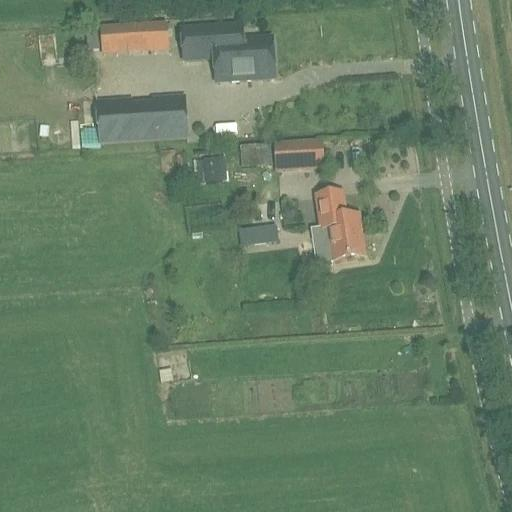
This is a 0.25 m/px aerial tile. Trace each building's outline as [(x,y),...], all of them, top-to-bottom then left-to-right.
[(184,63),(215,61),(216,85),(274,81),(271,41),(242,43),(241,28),(182,32),(184,63)] [(172,50),(125,54),(126,67),(173,64),(172,50)] [(152,106),(133,107),(132,103),(97,105),(100,146),(187,140),(184,99),(152,101),(152,106)] [(61,147),(61,133),(18,132),(17,147),(61,147)] [(277,174),(323,170),(320,144),(275,148),(277,174)] [(205,166),(207,190),(218,189),(216,165),(205,166)] [(334,265),(334,263),(366,258),(359,217),(346,219),(342,195),(316,199),(321,229),(310,231),(316,272),(333,269),(332,265),(334,265)]
